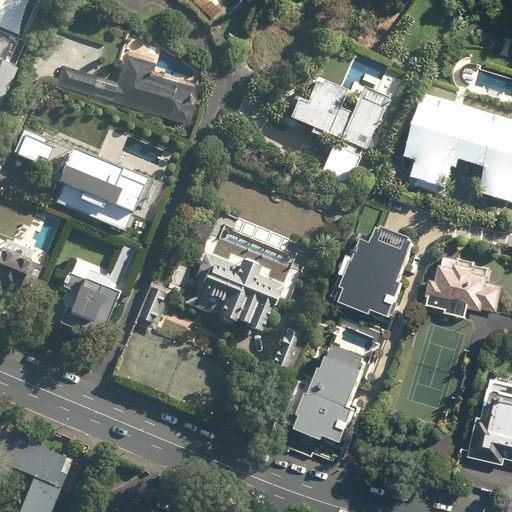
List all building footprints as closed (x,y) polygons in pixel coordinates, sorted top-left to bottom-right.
[(0,0),(0,31),(21,40),(37,0),(0,0)] [(62,67),(55,88),(189,131),(205,82),(122,55),(113,83),(62,67)] [(0,97),(11,70),(0,65),(0,97)] [(318,170),(350,185),(389,100),(359,87),(356,95),(320,79),(318,84),(312,81),(301,104),(295,101),(286,119),(309,130),(307,133),(318,138),(320,135),(332,140),(318,170)] [(424,109),(412,144),(423,148),(416,172),(446,182),(454,158),(489,170),(482,192),(511,202),(511,200),(511,123),(501,120),(496,134),(468,124),(471,114),(447,106),(443,116),(424,109)] [(9,157),(34,168),(38,159),(47,163),(53,149),(20,134),(9,157)] [(129,217),(141,190),(115,179),(117,174),(68,153),(54,185),(78,195),(75,202),(98,212),(101,205),(129,217)] [(288,271),(295,255),(286,251),(291,241),(238,219),(234,230),(224,226),(218,242),(288,271)] [(416,243),(380,228),(376,241),(361,237),(356,252),(349,250),(341,276),(345,277),(341,289),(335,287),(331,301),(371,318),(373,312),(391,320),(405,285),(400,283),(416,243)] [(26,305),(42,268),(30,262),(34,253),(5,240),(0,250),(0,282),(5,285),(1,294),(26,305)] [(121,247),(109,277),(107,276),(109,270),(77,257),(70,274),(65,272),(59,287),(66,290),(60,308),(46,302),(38,324),(97,348),(135,252),(121,247)] [(237,267),(204,254),(183,305),(258,335),(269,308),(274,307),(283,285),(256,275),(258,270),(256,263),(245,260),(240,262),(237,267)] [(195,268),(180,261),(169,287),(183,294),(195,268)] [(455,270),(439,267),(438,275),(435,275),(434,282),(430,282),(425,310),(446,313),(467,317),(469,307),(486,310),(499,312),(504,289),(488,286),(491,270),(476,268),(477,265),(456,261),(455,270)] [(150,282),(133,323),(153,331),(170,290),(150,282)] [(378,336),(347,322),(343,331),(374,344),(378,336)] [(305,339),(283,330),(261,385),(284,394),(305,339)] [(292,430),(323,444),(325,440),(340,448),(356,414),(347,410),(364,375),(360,373),(365,363),(330,347),(315,378),(303,373),(280,422),(293,428),(292,430)] [(511,385),(493,381),(483,420),(476,418),(466,458),(504,467),(505,462),(511,463),(511,385)] [(0,467),(28,478),(15,511),(49,511),(69,459),(0,433),(0,467)]
